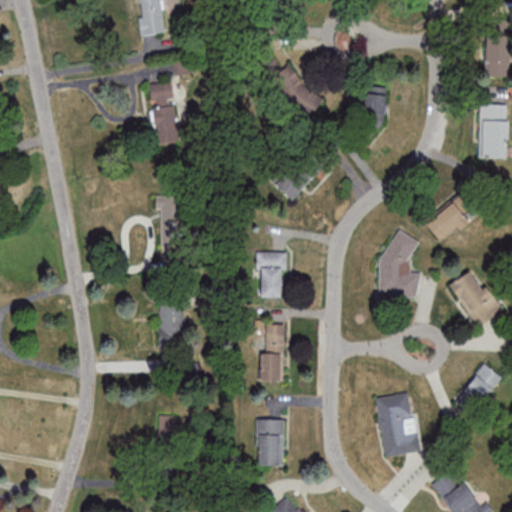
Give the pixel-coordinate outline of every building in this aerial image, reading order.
[(166,34),(162,0),(138,0),(142,37),(166,34)] [(486,75),(509,75),(510,21),(487,20),(486,75)] [(303,119),(323,101),(290,64),(283,70),(271,56),(258,68),(303,119)] [(172,81),(149,84),(157,143),(179,140),(172,81)] [(361,137),(380,139),(385,87),(366,85),(361,137)] [(508,158),(508,104),(480,104),(480,158),(508,158)] [(274,184),(293,201),(327,164),(308,147),(274,184)] [(183,195),(160,194),(160,245),(183,245),(183,195)] [(442,243),(476,216),(460,197),(427,224),(442,243)] [(384,295),(419,296),(420,272),(412,272),(413,235),(385,234),(384,295)] [(286,251),(259,251),(259,297),(286,297),(286,251)] [(473,269),(450,285),(478,328),(501,312),(473,269)] [(185,302),(160,302),(160,342),(185,342),(185,302)] [(284,323),(262,323),(262,380),(284,380),(284,323)] [(375,397),(385,456),(421,450),(410,391),(375,397)] [(284,465),(284,418),(257,418),(257,465),(284,465)] [(493,511),(494,511),(487,502),(480,507),(454,468),(433,483),(453,511),(493,511)] [(268,510),(269,511),(305,511),(293,493),(268,510)]
